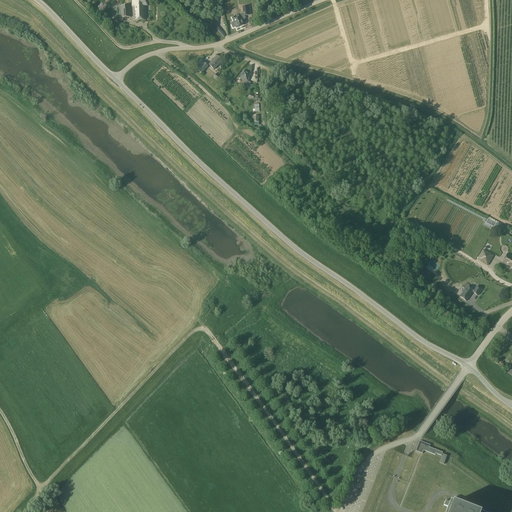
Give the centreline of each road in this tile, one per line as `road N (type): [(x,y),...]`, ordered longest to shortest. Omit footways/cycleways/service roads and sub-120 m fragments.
road 1 (unclassified): [(465,367),(309,262),(201,169),(114,79)]
road 2 (unclassified): [(308,182),(271,143),(259,68),(216,45)]
road 3 (unclassified): [(190,48),(119,47),(71,0)]
